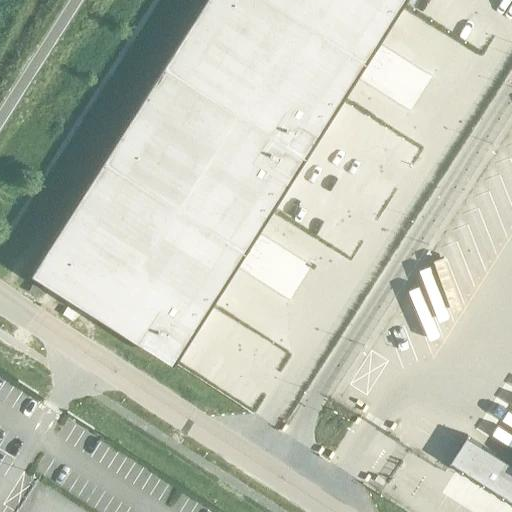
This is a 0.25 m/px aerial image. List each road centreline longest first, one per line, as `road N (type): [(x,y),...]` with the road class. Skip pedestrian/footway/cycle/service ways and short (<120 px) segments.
road 1 (unknown): [(246,454),(511,38)]
road 2 (unclassified): [(0,296),(336,511)]
